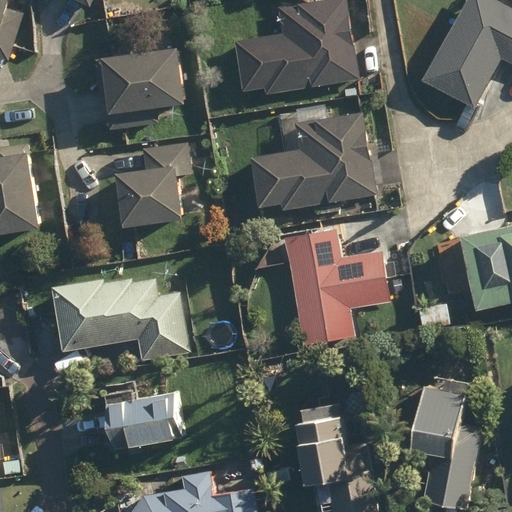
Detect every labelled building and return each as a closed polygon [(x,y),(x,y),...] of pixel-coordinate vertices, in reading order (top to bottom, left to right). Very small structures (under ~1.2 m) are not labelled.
[(0,0),(0,57),(10,61),(25,14),(5,8),(7,0),(0,0)] [(511,4),(504,0),(470,0),(427,78),(477,105),(504,56),(511,60),(511,4)] [(271,85),(272,90),(361,76),(355,37),(348,38),(347,26),(352,25),(349,1),(287,11),(291,37),(243,45),(250,88),(271,85)] [(105,92),(109,129),(158,123),(156,105),(184,102),(178,47),(101,56),(100,59),(96,60),(99,93),(105,92)] [(289,199),(290,206),(378,193),(372,153),(365,154),(364,143),(368,142),(365,117),(304,126),(308,153),(260,160),(266,203),(289,199)] [(115,173),(121,225),(180,218),(174,166),(191,163),(189,141),(142,147),(142,152),(127,154),(129,171),(115,173)] [(0,230),(38,226),(29,155),(31,154),(29,144),(0,147),(0,230)] [(460,235),(475,309),(511,301),(511,224),(511,225),(460,235)] [(293,232),(308,340),(354,334),(349,296),(391,290),(386,251),(344,256),(340,225),(293,232)] [(138,336),(142,361),(191,352),(181,291),(158,295),(156,279),(131,283),(130,277),(103,282),(102,278),(51,286),(62,349),(138,336)] [(419,308),(423,329),(450,324),(446,303),(419,308)] [(370,347),(373,366),(397,362),(394,344),(370,347)] [(424,500),(467,508),(481,434),(453,428),(466,393),(424,386),(409,427),(409,448),(421,451),(418,469),(429,471),(424,500)] [(171,437),(181,436),(175,393),(104,403),(114,446),(167,438),(171,437)] [(333,502),(334,511),(378,511),(366,442),(345,445),(339,415),(295,423),(299,442),(296,443),(303,484),(314,482),(318,504),(333,502)] [(250,459),(252,470),(265,468),(263,457),(250,459)] [(131,511),(258,511),(255,490),(214,496),(209,471),(183,476),(185,490),(141,498),(131,511)]
